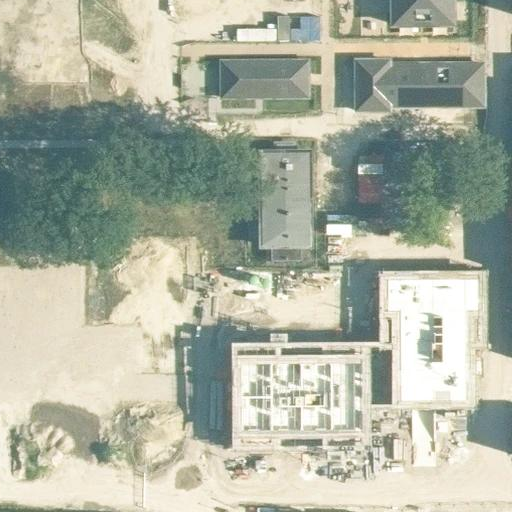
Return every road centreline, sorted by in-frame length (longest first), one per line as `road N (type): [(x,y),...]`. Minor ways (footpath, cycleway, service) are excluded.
road 1 (residential): [(206,489),(204,205),(159,190),(105,190),(74,174),(17,174)]
road 2 (residential): [(511,488),(206,489)]
road 3 (residential): [(206,489),(0,487)]
